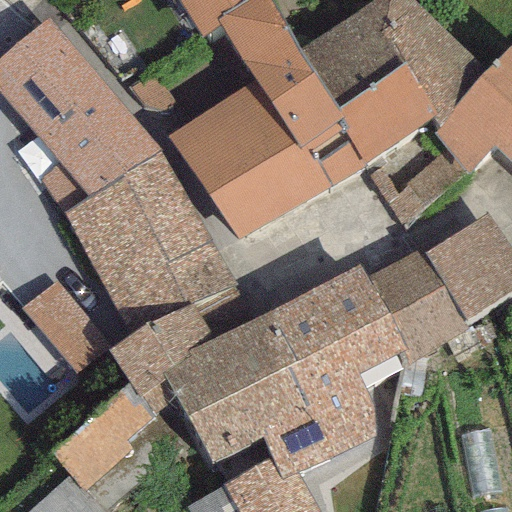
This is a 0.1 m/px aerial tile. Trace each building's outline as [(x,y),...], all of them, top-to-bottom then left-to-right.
[(280,0),(184,0),(224,62),(246,42),(291,14),(280,0)] [(462,141),(510,92),(417,7),(326,59),(367,138),(434,97),(462,141)] [(255,267),(462,141),(434,97),(367,138),(291,14),(246,42),(282,100),(187,157),(255,267)] [(47,43),(11,76),(122,200),(166,176),(47,43)] [(511,169),(511,105),(460,163),(478,196),(511,169)] [(453,151),(385,188),(411,233),(478,196),(460,163),(453,151)] [(65,230),(137,361),(242,304),(171,173),(166,176),(122,200),(65,230)] [(511,247),(505,235),(438,275),(474,341),(511,320),(511,247)] [(434,266),(387,291),(426,367),(474,341),(438,275),(434,266)] [(318,495),(399,454),(369,396),(426,367),(387,291),(379,275),(319,304),(324,313),(227,359),(199,374),(205,385),(189,392),(183,397),(204,427),(228,490),(279,465),(288,482),(299,505),(318,495)] [(17,316),(72,380),(111,346),(56,283),(17,316)] [(199,374),(227,359),(210,327),(168,349),(163,355),(189,392),(205,385),(199,374)] [(163,355),(136,374),(164,412),(74,476),(100,511),(157,472),(152,465),(204,427),(183,397),(189,392),(163,355)] [(299,505),(288,482),(245,504),(249,511),(326,511),(318,495),(299,505)]
